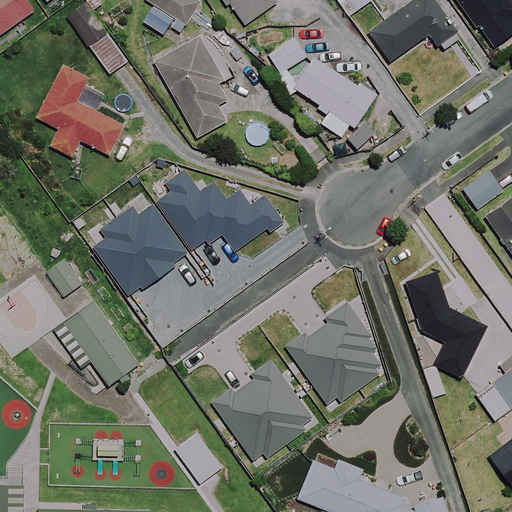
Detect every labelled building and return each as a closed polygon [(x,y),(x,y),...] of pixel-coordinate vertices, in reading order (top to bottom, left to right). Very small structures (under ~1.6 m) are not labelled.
[(0,0),(0,35),(34,13),(25,0),(0,0)] [(101,5),(97,0),(82,0),(62,15),(108,78),(128,64),(91,13),(101,5)] [(140,21),(166,38),(170,31),(178,36),(200,3),(194,0),(144,0),(151,5),(140,21)] [(221,0),(228,9),(232,7),(244,25),(277,2),(275,0),(221,0)] [(370,1),(369,0),(335,0),(347,17),(370,1)] [(461,36),(435,0),(414,0),(368,33),(389,62),(428,35),(439,51),(461,36)] [(511,23),(510,21),(511,20),(511,0),(496,0),(496,1),(494,0),(458,0),(494,49),(511,36),(511,23)] [(218,105),(228,100),(220,85),(225,82),(200,38),(155,62),(196,139),(227,122),(218,105)] [(306,57),(293,38),(267,56),(280,75),(306,57)] [(374,98),(313,59),(293,89),(354,129),(374,98)] [(123,126),(87,108),(94,95),(82,89),(88,79),(62,65),(35,118),(58,130),(49,146),(71,157),(79,141),(108,156),(123,126)] [(503,191),(487,169),(461,186),(477,209),(503,191)] [(511,193),(482,212),(511,261),(511,193)] [(256,261),(210,195),(177,218),(223,284),(256,261)] [(86,282),(66,254),(46,269),(67,296),(86,282)] [(447,308),(434,272),(404,283),(421,331),(445,343),(434,365),(460,378),(486,328),(447,308)] [(209,314),(190,288),(168,305),(187,330),(209,314)] [(138,369),(89,297),(56,320),(105,391),(138,369)] [(31,320),(16,300),(1,311),(16,331),(31,320)] [(347,353),(272,328),(259,367),(334,392),(347,353)] [(244,412),(197,348),(172,367),(219,431),(244,412)] [(511,407),(511,370),(476,395),(493,421),(511,407)] [(220,466),(193,429),(170,445),(198,482),(220,466)] [(511,439),(489,456),(511,488),(511,439)] [(361,470),(337,460),(333,470),(313,462),(298,499),(330,511),(411,511),(412,511),(399,506),(402,499),(357,480),(361,470)] [(445,511),(440,497),(413,506),(414,511),(445,511)]
